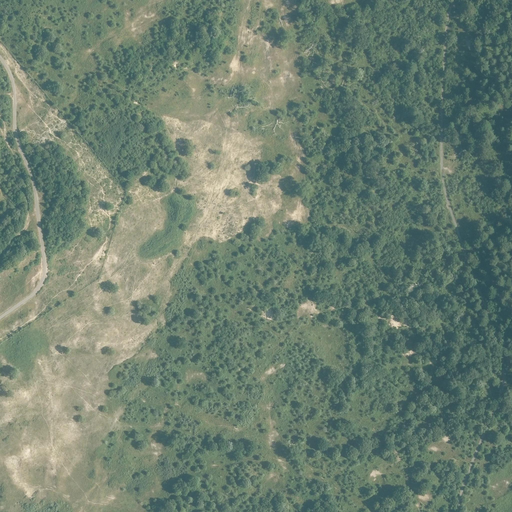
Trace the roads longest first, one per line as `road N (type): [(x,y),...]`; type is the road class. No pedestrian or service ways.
road 1 (track): [(457,511),(505,371),(441,171),(453,0)]
road 2 (unknown): [(0,116),(28,215),(0,255)]
